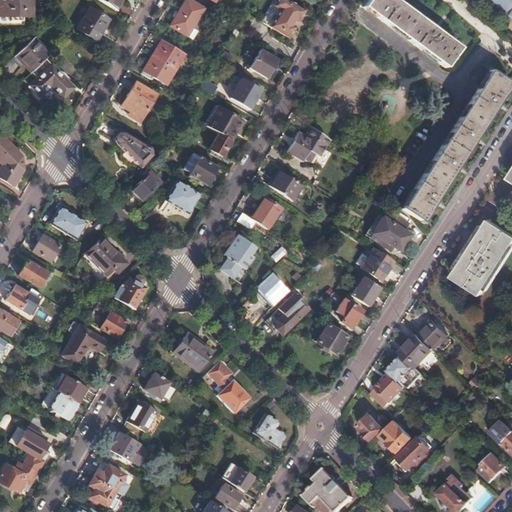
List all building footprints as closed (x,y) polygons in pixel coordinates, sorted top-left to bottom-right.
[(0,0),(0,17),(31,18),(31,0),(0,0)] [(97,0),(116,11),(122,0),(97,0)] [(273,6),(276,0),(273,0),(262,19),(271,25),(280,10),(273,6)] [(271,25),(269,27),(288,39),(295,28),(293,27),(297,20),(299,21),(305,11),(287,0),(276,0),(273,6),(280,10),(271,25)] [(369,0),(364,7),(446,68),(461,48),(396,0),(369,0)] [(511,0),(493,0),(507,11),(509,9),(511,11),(511,0)] [(182,7),(170,27),(192,40),(196,33),(191,30),(203,10),(189,2),(185,8),(182,7)] [(76,29),(96,41),(109,20),(89,8),(76,29)] [(234,26),(245,32),(247,28),(237,22),(236,23),(234,26)] [(14,55),(31,73),(42,62),(44,61),(50,55),(33,37),(14,55)] [(152,57),(175,71),(184,56),(161,42),(152,57)] [(248,68),(267,79),(278,60),(260,49),(248,68)] [(229,62),(232,55),(223,51),(220,58),(229,62)] [(166,86),(175,71),(152,57),(143,72),(166,86)] [(42,62),(31,73),(38,79),(29,87),(40,98),(50,88),(62,101),(72,91),(50,67),(49,69),(42,62)] [(241,78),(245,81),(247,77),(236,70),(233,76),(240,80),(241,78)] [(490,70),(401,209),(420,221),(422,222),(511,84),(490,70)] [(260,90),(245,81),(241,78),(240,80),(229,97),(249,109),(260,90)] [(120,107),(141,119),(155,96),(135,83),(120,107)] [(218,132),(231,140),(243,120),(218,105),(206,125),(218,132)] [(329,142),(308,127),(303,135),(298,132),(284,154),(300,164),(303,161),(308,164),(313,157),(317,160),(329,142)] [(222,155),(231,140),(218,132),(209,148),(222,155)] [(0,168),(0,179),(12,187),(22,170),(22,157),(0,133),(0,162),(2,165),(0,168)] [(149,157),(149,150),(122,134),(120,134),(119,134),(116,135),(115,136),(115,137),(114,138),(114,140),(115,142),(119,146),(116,148),(121,153),(120,153),(128,163),(130,161),(137,168),(149,157)] [(193,152),(186,148),(176,164),(184,168),(193,152)] [(205,182),(216,165),(193,152),(184,168),(183,169),(205,182)] [(268,185),(293,201),(302,186),(278,170),(268,185)] [(130,189),(142,201),(161,183),(149,171),(130,189)] [(176,182),(163,203),(187,218),(200,196),(176,182)] [(256,223),(267,230),(282,208),(264,197),(250,218),(255,222),(256,223)] [(72,229),(79,218),(59,206),(49,223),(75,240),(79,233),(72,229)] [(242,213),(241,213),(236,221),(249,230),(255,222),(250,218),(242,213)] [(390,246),(399,253),(411,236),(404,231),(408,225),(397,217),(379,245),(387,250),(390,246)] [(81,220),(79,218),(72,229),(79,233),(86,223),(81,220)] [(97,219),(93,224),(98,228),(102,223),(97,219)] [(452,276),(480,296),(511,247),(511,235),(489,219),(452,276)] [(255,248),(237,234),(224,254),(228,257),(220,268),(232,277),(240,266),(243,269),(252,257),(249,255),(255,248)] [(31,252),(48,263),(59,246),(42,235),(31,252)] [(107,274),(110,271),(122,259),(101,237),(86,252),(107,274)] [(282,246),(270,256),(275,262),(287,252),(282,246)] [(361,268),(382,281),(393,263),(373,249),(361,268)] [(122,259),(110,271),(116,277),(128,265),(122,259)] [(17,275),(39,288),(47,274),(26,261),(17,275)] [(293,276),(297,280),(301,276),(298,272),(293,276)] [(334,272),(327,280),(332,284),(339,276),(334,272)] [(257,286),(274,305),(289,292),(272,273),(257,286)] [(113,297),(132,308),(145,287),(141,285),(144,279),(137,275),(133,280),(128,277),(122,288),(119,287),(113,297)] [(367,306),(379,288),(360,275),(353,285),(350,283),(345,292),(367,306)] [(33,300),(37,293),(30,289),(27,295),(14,287),(5,301),(19,309),(23,301),(27,303),(30,298),(33,300)] [(309,310),(294,293),(277,308),(282,314),(275,320),(274,328),(280,335),(292,325),(309,310)] [(89,324),(99,329),(100,327),(116,337),(125,321),(106,310),(111,302),(102,297),(100,296),(96,302),(101,304),(89,324)] [(348,305),(350,302),(342,297),(333,310),(341,316),(338,321),(350,329),(361,313),(348,305)] [(22,327),(24,325),(0,310),(0,330),(10,336),(11,333),(13,333),(14,332),(16,331),(18,330),(20,329),(22,327)] [(433,349),(434,350),(448,336),(432,320),(418,334),(433,349)] [(72,337),(78,327),(72,323),(65,333),(72,337)] [(315,341),(335,354),(346,338),(326,324),(315,341)] [(17,337),(24,325),(22,327),(20,329),(18,330),(16,331),(14,332),(13,333),(11,333),(17,337)] [(79,325),(78,327),(72,337),(62,356),(75,364),(86,345),(97,351),(104,340),(79,325)] [(173,352),(197,370),(211,352),(204,347),(205,344),(185,329),(176,341),(179,344),(173,352)] [(420,362),(423,359),(433,349),(418,334),(401,351),(416,366),(418,364),(422,368),(424,366),(420,362)] [(493,336),(488,341),(493,346),(498,341),(493,336)] [(428,361),(436,352),(434,350),(433,349),(423,359),(425,361),(428,361)] [(408,388),(422,373),(402,354),(388,368),(395,375),(391,378),(390,377),(385,383),(382,380),(373,389),(375,390),(371,394),(386,408),(404,391),(399,385),(402,382),(408,388)] [(215,395),(222,403),(238,388),(231,380),(228,382),(224,379),(231,372),(219,360),(202,376),(218,392),(215,395)] [(143,389),(159,399),(169,384),(152,374),(143,389)] [(59,393),(77,404),(86,388),(64,375),(55,391),(59,393)] [(469,384),(476,390),(482,384),(475,378),(469,384)] [(238,388),(222,403),(231,413),(248,399),(238,388)] [(55,391),(53,389),(43,405),(68,419),(77,404),(59,393),(55,391)] [(460,406),(463,409),(478,393),(476,390),(460,406)] [(128,423),(124,428),(138,437),(142,431),(150,436),(163,415),(138,400),(125,421),(128,423)] [(221,409),(216,415),(222,419),(226,414),(221,409)] [(252,432),(275,448),(284,434),(274,428),(278,421),(264,412),(252,432)] [(357,425),(372,439),(383,427),(369,413),(357,425)] [(211,415),(206,423),(214,428),(219,420),(211,415)] [(411,438),(394,420),(380,435),(398,452),(411,438)] [(511,432),(501,422),(489,435),(511,456),(511,432)] [(138,444),(119,432),(108,449),(112,452),(111,455),(122,462),(124,459),(128,462),(129,460),(138,466),(147,451),(138,446),(138,444)] [(412,468),(417,472),(435,454),(430,449),(433,445),(421,434),(396,460),(408,472),(412,468)] [(21,464),(36,473),(42,462),(38,459),(44,449),(21,435),(17,443),(29,451),(21,464)] [(477,471),(491,485),(506,468),(492,455),(477,471)] [(29,485),(36,473),(21,464),(12,477),(0,470),(0,481),(19,492),(24,483),(29,485)] [(97,469),(92,477),(115,491),(123,496),(128,487),(126,486),(127,484),(121,480),(125,475),(107,464),(102,473),(97,469)] [(237,468),(228,483),(242,492),(252,477),(237,468)] [(321,497),(335,511),(338,511),(353,498),(325,470),(314,480),(318,484),(314,489),(312,486),(308,490),(310,492),(305,497),(312,506),(321,497)] [(436,495),(454,511),(460,511),(472,500),(460,488),(463,486),(452,475),(444,483),(446,484),(436,495)] [(115,491),(92,477),(87,486),(92,489),(87,497),(105,508),(106,506),(112,510),(119,499),(112,495),(115,491)] [(213,498),(231,509),(239,497),(222,485),(213,498)] [(227,511),(209,500),(200,511),(227,511)]
